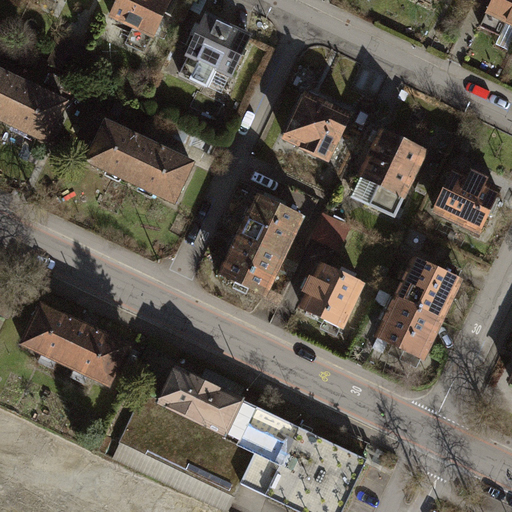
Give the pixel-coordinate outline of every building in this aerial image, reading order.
[(172,0),(171,0),(120,0),(113,17),(156,37),(172,0)] [(508,25),(511,27),(511,0),(491,0),(479,26),(502,37),(508,25)] [(175,14),(171,22),(182,27),(186,20),(175,14)] [(253,37),(207,18),(200,34),(195,32),(190,43),(195,45),(182,74),(207,85),(213,71),(234,80),(253,37)] [(91,48),(63,35),(48,67),(76,80),(91,48)] [(67,105),(0,73),(0,120),(49,144),(67,105)] [(351,117),(305,97),(286,140),(332,160),(351,117)] [(194,165),(110,126),(92,164),(176,203),(194,165)] [(427,154),(380,134),(378,138),(374,136),(371,144),(375,146),(361,176),(381,185),(373,201),(400,213),(427,154)] [(454,172),(437,211),(483,232),(501,192),(486,186),(488,182),(473,175),(471,179),(454,172)] [(283,211),(257,199),(239,237),(285,258),(303,220),(308,223),(314,210),(288,199),(283,211)] [(345,229),(326,220),(318,237),(337,246),(345,229)] [(285,258),(239,237),(221,275),(281,303),(294,275),(280,268),(285,258)] [(461,280),(415,259),(398,297),(443,319),(461,280)] [(366,285),(324,265),(318,278),(314,276),(306,293),(309,294),(302,310),(307,313),(306,316),(324,325),(326,321),(344,330),(366,285)] [(443,319),(398,297),(391,312),(387,310),(383,317),(387,319),(375,346),(386,351),(391,340),(425,357),(443,319)] [(130,349),(44,309),(25,348),(111,389),(130,349)] [(242,400),(176,368),(160,400),(145,393),(113,458),(225,511),(228,511),(242,484),(253,462),(220,446),(242,400)] [(308,432),(242,400),(220,446),(253,462),(242,484),(266,495),(300,511),(342,511),(368,460),(308,432)]
